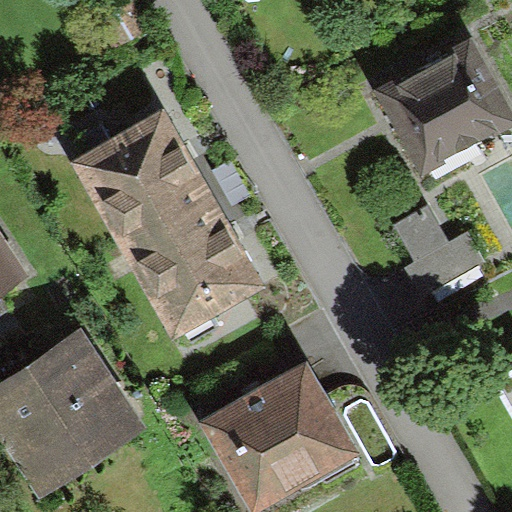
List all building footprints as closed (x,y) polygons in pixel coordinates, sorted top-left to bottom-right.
[(511,114),(472,44),(379,97),(422,173),(511,121),(511,114)] [(268,285),(162,111),(73,165),(178,339),(268,285)] [(430,206),(397,225),(417,260),(405,267),(423,299),(487,263),(467,228),(448,238),(430,206)] [(0,300),(31,279),(0,234),(0,300)] [(144,429),(79,330),(0,382),(0,426),(45,494),(144,429)] [(511,345),(463,372),(511,461),(511,345)] [(308,364),(206,419),(257,511),(270,511),(362,462),(308,364)]
